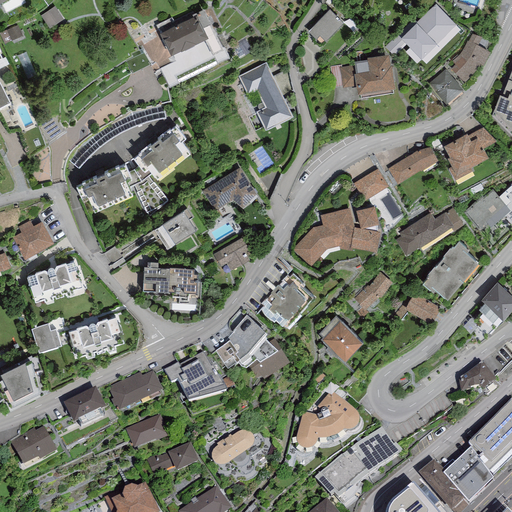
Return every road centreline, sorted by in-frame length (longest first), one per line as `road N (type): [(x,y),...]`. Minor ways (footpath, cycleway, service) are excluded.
road 1 (residential): [(511,249),(377,391),(389,410),(410,406),(511,329)]
road 2 (residential): [(0,420),(210,323),(282,231)]
road 3 (residential): [(282,231),(346,155),(430,127),(469,102),(511,21)]
road 4 (residential): [(282,231),(279,199),(307,129),(291,46),(319,0)]
road 5 (residential): [(511,381),(370,511)]
